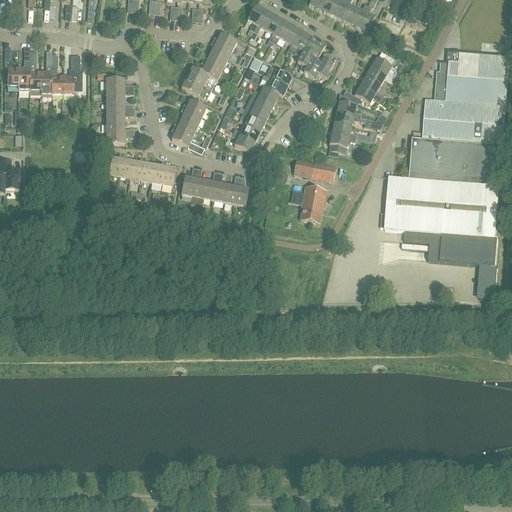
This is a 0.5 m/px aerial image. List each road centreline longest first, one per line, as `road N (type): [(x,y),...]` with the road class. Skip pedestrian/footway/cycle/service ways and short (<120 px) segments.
road 1 (residential): [(121,49),(139,62),(159,150),(252,169),(295,114),(339,85),(349,58),(341,40),(269,0)]
road 2 (tertiary): [(486,511),(462,503),(156,503)]
road 3 (residential): [(451,19),(351,203)]
road 4 (tertiary): [(156,503),(0,504)]
road 5 (residential): [(235,0),(204,35),(126,32),(121,49)]
road 6 (residential): [(121,49),(0,36)]
